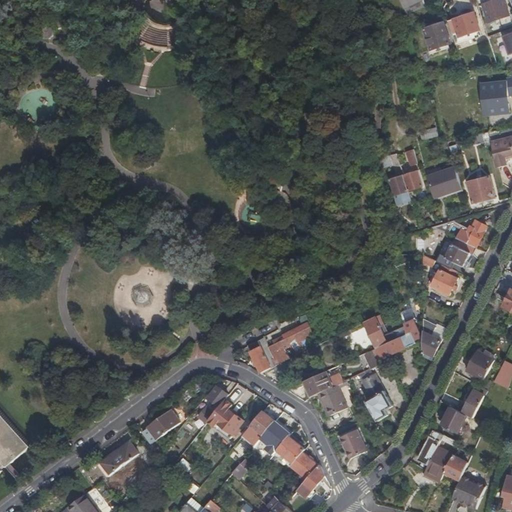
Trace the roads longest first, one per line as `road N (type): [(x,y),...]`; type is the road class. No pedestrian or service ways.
road 1 (residential): [(348,498),(304,413),(242,373),(203,362),(5,511)]
road 2 (tertiary): [(511,227),(404,448),(348,498)]
road 3 (track): [(400,134),(386,23),(375,0)]
